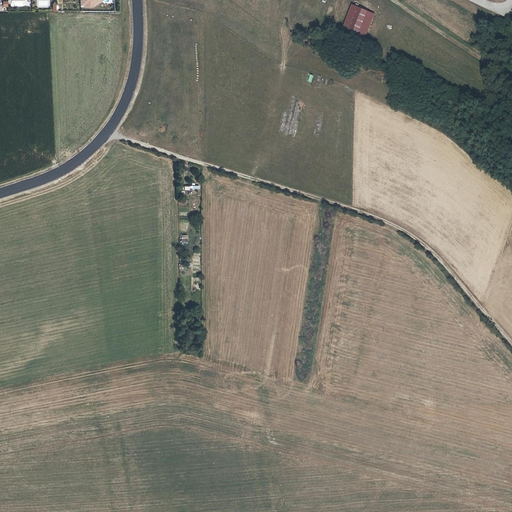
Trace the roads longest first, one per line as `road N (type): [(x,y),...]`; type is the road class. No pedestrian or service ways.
road 1 (track): [(511,345),(420,240),(397,228),(105,134)]
road 2 (unclassified): [(0,194),(63,170),(105,134),(133,72),(135,0)]
road 3 (track): [(394,0),(511,78)]
